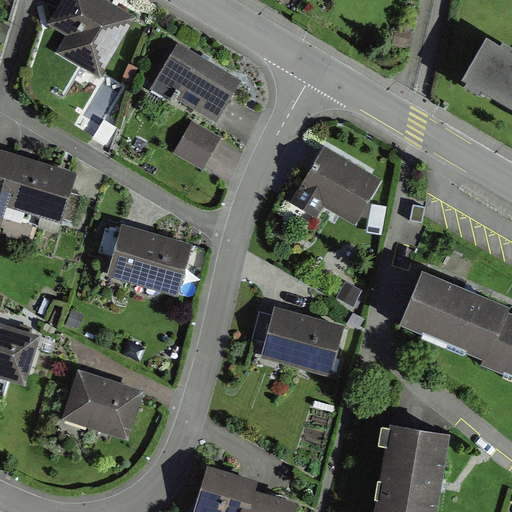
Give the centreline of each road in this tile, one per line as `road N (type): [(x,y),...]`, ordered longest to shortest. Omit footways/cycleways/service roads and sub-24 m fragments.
road 1 (residential): [(129,511),(163,483),(181,448),(238,240)]
road 2 (unclassified): [(238,240),(0,104)]
road 3 (residential): [(314,67),(511,186)]
road 4 (residential): [(238,240),(253,190),(314,67)]
road 5 (residential): [(196,0),(314,67)]
